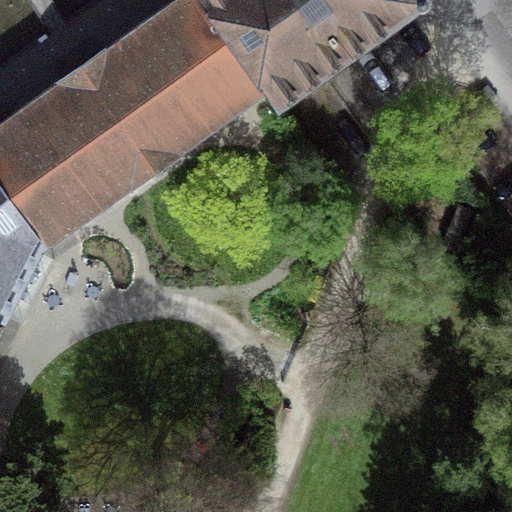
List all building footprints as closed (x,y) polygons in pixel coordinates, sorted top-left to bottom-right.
[(106,47),(64,78),(137,180),(178,150),(177,149),(265,86),(276,102),(277,101),(205,0),(175,0),(106,48),(106,47)] [(205,0),(277,101),(346,52),(318,12),(312,16),(300,0),(205,0)] [(318,12),(346,52),(419,0),(330,0),(332,2),(318,12)] [(62,80),(0,123),(0,186),(41,244),(133,180),(134,181),(137,180),(64,78),(61,79),(62,80)] [(0,321),(41,244),(0,186),(0,321)] [(470,208),(458,203),(442,244),(454,249),(470,208)]
